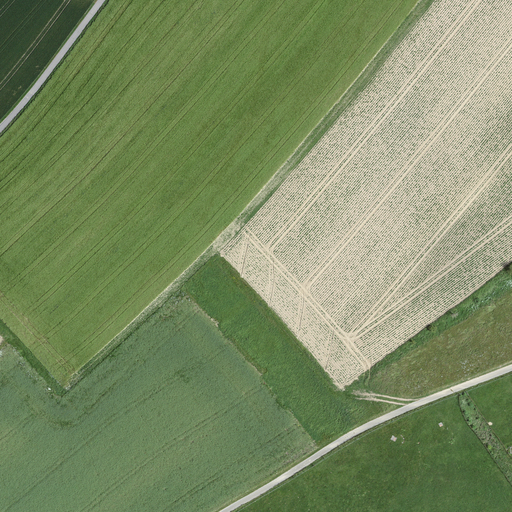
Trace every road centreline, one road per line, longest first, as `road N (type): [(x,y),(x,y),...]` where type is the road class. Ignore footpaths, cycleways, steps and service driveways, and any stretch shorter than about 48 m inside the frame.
road 1 (track): [(511,369),(404,410),(228,511)]
road 2 (track): [(104,0),(0,130)]
